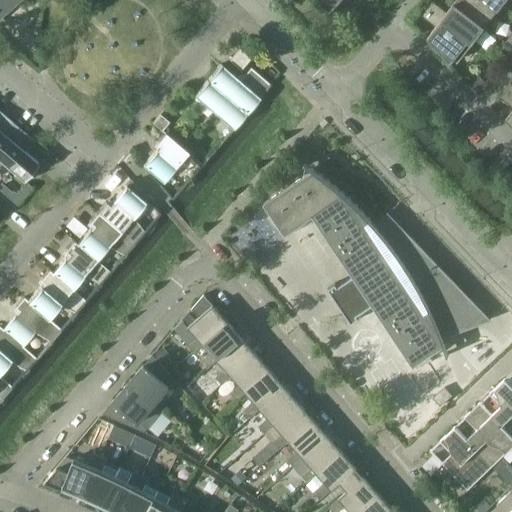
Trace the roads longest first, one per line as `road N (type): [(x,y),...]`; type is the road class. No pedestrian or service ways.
road 1 (residential): [(429,511),(208,262),(185,271),(0,487)]
road 2 (residential): [(336,88),(382,41),(407,39),(511,145)]
road 3 (residential): [(501,261),(336,88)]
road 4 (residential): [(101,158),(235,0)]
road 5 (residential): [(0,277),(101,158)]
road 6 (residential): [(0,69),(101,158)]
road 7 (residential): [(336,88),(250,0)]
